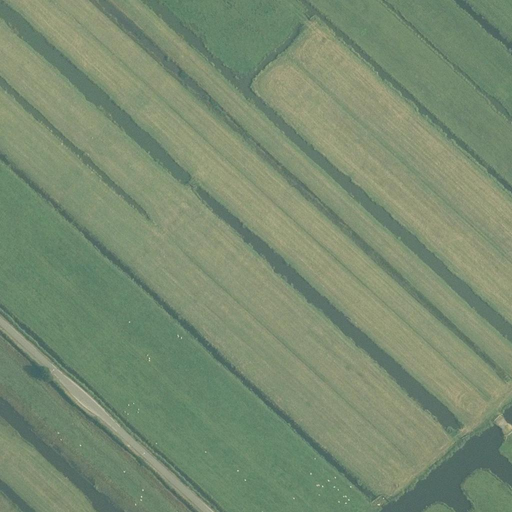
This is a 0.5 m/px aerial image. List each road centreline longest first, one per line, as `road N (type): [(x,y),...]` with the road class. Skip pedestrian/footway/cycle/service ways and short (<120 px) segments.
road 1 (tertiary): [(208,511),(0,323)]
road 2 (track): [(511,395),(498,419),(467,432),(366,511)]
